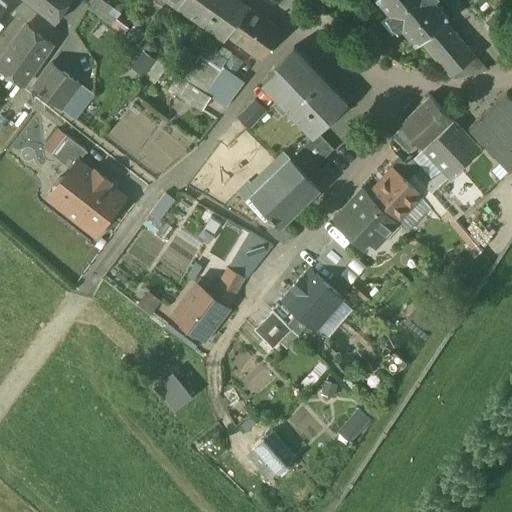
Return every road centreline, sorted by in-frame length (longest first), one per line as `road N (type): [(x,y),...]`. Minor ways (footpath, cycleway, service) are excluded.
road 1 (residential): [(296,30),(185,167),(147,196),(88,281)]
road 2 (residential): [(389,81),(361,152),(253,285),(214,351)]
road 3 (residential): [(511,81),(389,81)]
